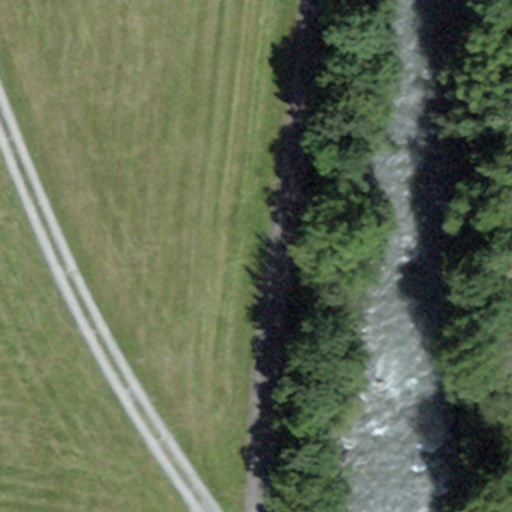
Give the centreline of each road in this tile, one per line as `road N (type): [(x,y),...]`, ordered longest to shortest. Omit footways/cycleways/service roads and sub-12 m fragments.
road 1 (unclassified): [(267,511),(275,318),(313,0)]
road 2 (track): [(211,511),(134,404),(0,96)]
